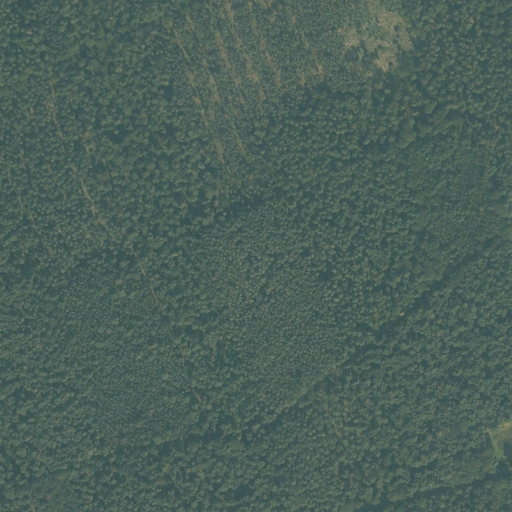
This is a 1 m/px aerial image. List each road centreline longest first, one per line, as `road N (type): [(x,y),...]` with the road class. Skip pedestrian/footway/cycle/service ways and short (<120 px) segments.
road 1 (track): [(268,426),(511,219)]
road 2 (track): [(268,426),(113,452),(0,490)]
road 3 (track): [(191,0),(0,87)]
road 4 (tertiary): [(351,511),(511,469)]
road 5 (track): [(447,275),(380,143)]
